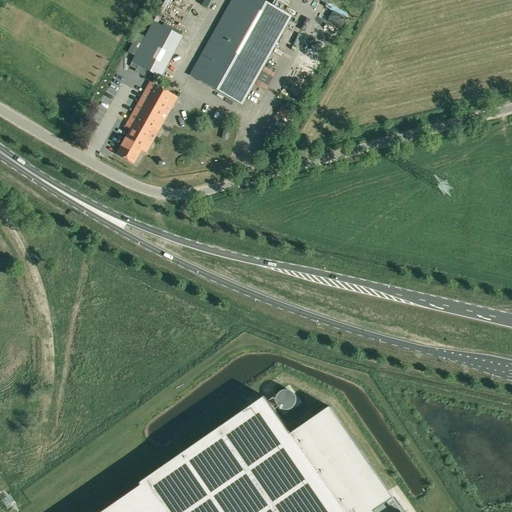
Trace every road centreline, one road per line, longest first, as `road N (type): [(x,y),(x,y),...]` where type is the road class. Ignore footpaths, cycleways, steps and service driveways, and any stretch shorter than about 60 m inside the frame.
road 1 (unclassified): [(0,109),(129,184),(172,194),(511,108)]
road 2 (primary): [(21,167),(98,219),(230,285),(328,322),(511,371)]
road 3 (primary): [(511,320),(181,241),(21,167)]
road 4 (unknown): [(247,128),(304,30),(291,0)]
road 5 (unknown): [(217,0),(183,65),(192,87),(221,108)]
